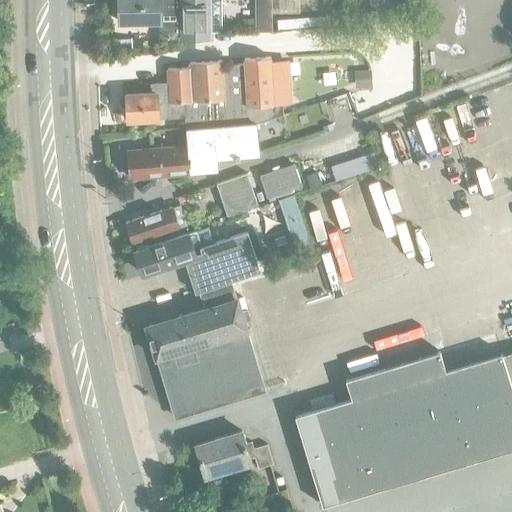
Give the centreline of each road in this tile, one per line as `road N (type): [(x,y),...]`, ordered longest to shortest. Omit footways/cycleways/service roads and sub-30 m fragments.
road 1 (secondary): [(129,511),(104,443),(66,256),(52,122)]
road 2 (secondary): [(28,0),(31,51),(52,122)]
road 3 (secondary): [(52,122),(59,0)]
